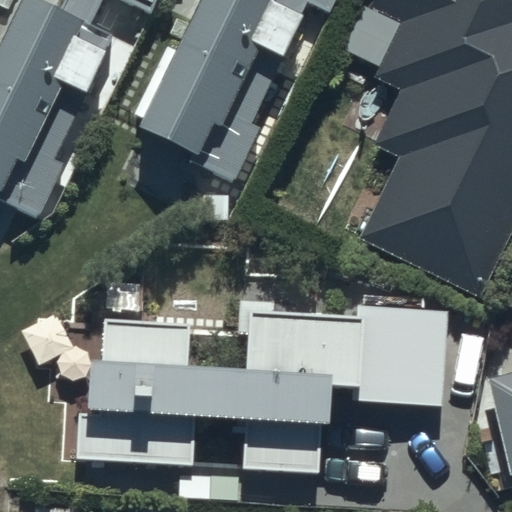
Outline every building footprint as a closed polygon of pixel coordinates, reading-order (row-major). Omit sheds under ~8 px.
[(59,0),(50,18),(13,0),(12,0),(0,25),(0,210),(31,226),(59,170),(46,164),(107,42),(80,28),(94,0),(106,0),(139,16),(147,0),(59,0)] [(187,0),(124,132),(231,183),(254,135),(243,129),(302,5),(321,14),(327,0),(187,0)] [(511,0),(367,0),(364,8),(396,23),(368,82),(394,94),(368,149),(393,161),(354,243),(472,299),(511,215),(511,0)] [(186,330),(87,325),(85,370),(70,369),(66,463),(192,468),(194,424),(233,426),(231,473),(308,476),(311,396),(340,397),(340,403),(433,407),(437,317),(350,313),(349,323),(258,319),(258,309),(221,307),(219,344),(229,344),(227,375),(184,373),(186,330)] [(511,365),(507,377),(485,381),(506,475),(511,474),(511,365)]
